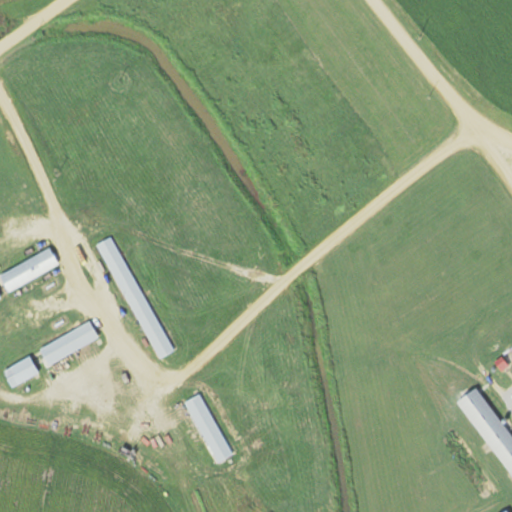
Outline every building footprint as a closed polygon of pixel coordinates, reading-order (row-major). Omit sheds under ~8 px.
[(112,236),(97,243),(157,359),(172,352),(112,236)] [(58,266),(50,249),(0,272),(0,278),(6,291),(58,266)] [(98,339),(90,322),(38,347),(46,365),(98,339)] [(11,388),(38,373),(28,356),(1,371),(11,388)] [(511,437),(476,387),(456,401),(511,478),(511,437)] [(185,400),(214,464),(230,456),(201,393),(185,400)]
